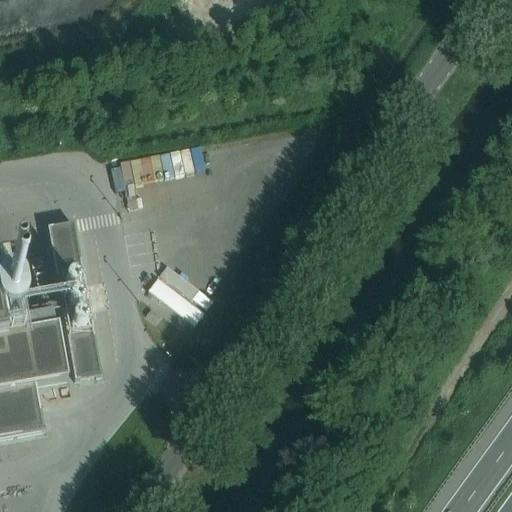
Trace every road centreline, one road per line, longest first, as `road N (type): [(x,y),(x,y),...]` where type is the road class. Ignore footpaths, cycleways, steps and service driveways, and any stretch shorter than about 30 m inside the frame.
road 1 (unclassified): [(145,511),(278,301),(488,0)]
road 2 (unknown): [(130,355),(115,341),(73,169),(53,158),(0,169)]
